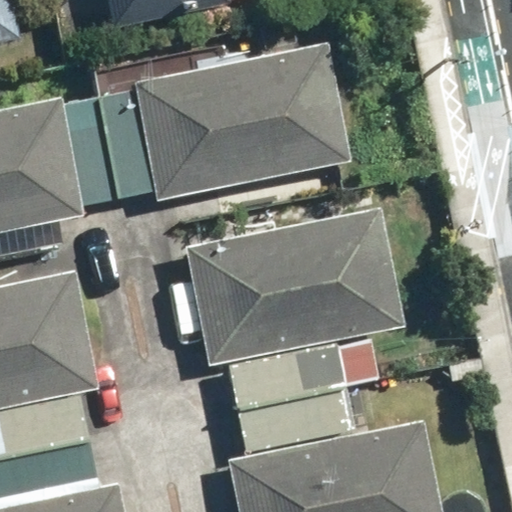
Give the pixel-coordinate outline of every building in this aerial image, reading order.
[(0,0),(0,41),(17,38),(9,0),(0,0)] [(101,0),(107,28),(226,3),(225,0),(101,0)] [(127,82),(152,200),(344,160),(318,42),(127,82)] [(0,104),(0,228),(76,212),(51,94),(0,104)] [(177,244),(202,363),(393,322),(368,204),(177,244)] [(0,281),(0,405),(88,386),(63,268),(0,281)] [(222,457),(234,511),(434,511),(414,417),(222,457)] [(0,504),(0,511),(115,511),(109,481),(0,504)]
